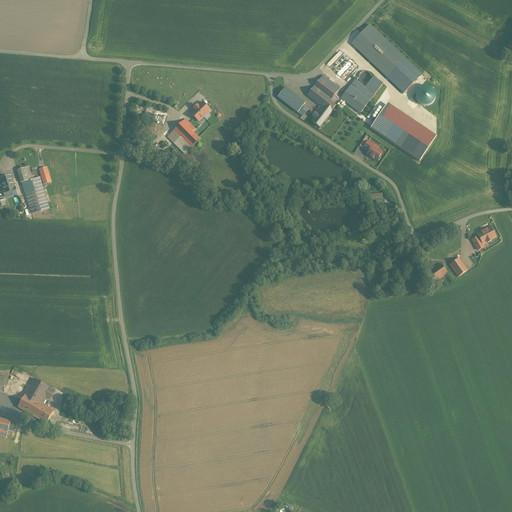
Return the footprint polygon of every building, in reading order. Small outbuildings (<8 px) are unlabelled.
[(421,75),(369,25),(351,44),(403,93),(421,75)] [(370,80),(371,78),(370,75),(369,74),(367,72),(364,72),(362,72),(360,74),(359,76),(359,78),(359,80),(360,82),(362,83),(365,84),(367,83),(369,82),(370,80)] [(323,76),(308,95),(308,97),(323,109),(330,114),(330,113),(337,105),(340,101),(336,98),(333,101),(331,100),(340,89),(323,76)] [(383,84),(373,77),(365,87),(374,95),(383,84)] [(365,87),(355,80),(350,87),(369,101),(374,95),(365,87)] [(369,101),(350,87),(341,99),(360,113),(369,101)] [(432,87),(417,87),(418,105),(433,104),(432,87)] [(305,103),(285,88),(278,97),(298,113),(303,106),(305,103)] [(199,122),(210,111),(202,103),(198,107),(197,105),(194,109),(195,110),(191,114),(199,122)] [(371,129),(420,162),(436,137),(387,104),(371,129)] [(308,109),(303,106),(298,113),(302,117),(308,109)] [(330,114),(323,109),(320,113),(327,118),(330,114)] [(320,113),(316,118),(315,118),(312,122),(320,128),(327,118),(320,113),(319,113),(320,113)] [(185,119),(167,137),(185,155),(190,149),(201,138),(200,136),(198,138),(193,132),(196,130),(185,119)] [(152,125),(144,124),(143,135),(155,136),(156,125),(155,125),(152,125)] [(210,126),(200,136),(201,138),(207,143),(217,133),(210,126)] [(374,145),(368,141),(363,149),(368,152),(372,147),(373,147),(374,145)] [(173,154),(173,152),(173,150),(172,149),(170,148),(168,147),(166,148),(164,149),(163,150),(163,152),(163,154),(164,156),(166,157),(168,158),(170,157),(172,156),(173,154)] [(373,147),(372,147),(368,152),(367,155),(370,157),(372,159),(373,159),(376,161),(382,153),(376,149),(373,147)] [(29,167),(17,170),(18,175),(30,171),(29,167)] [(51,183),(46,168),(39,170),(44,185),(51,183)] [(30,171),(18,175),(22,182),(32,179),(30,171)] [(11,176),(0,178),(0,180),(3,191),(5,198),(17,195),(15,187),(15,188),(11,176)] [(32,179),(22,182),(31,214),(49,209),(42,186),(39,177),(32,179)] [(382,194),(369,195),(370,201),(376,201),(376,207),(383,207),(382,194)] [(490,228),(478,235),(479,237),(483,244),(487,242),(487,243),(492,241),(491,240),(495,237),(490,228)] [(479,237),(472,241),(478,250),(483,247),(482,245),(483,244),(479,237)] [(434,267),(426,256),(421,260),(428,271),(434,267)] [(467,271),(459,259),(458,259),(450,265),(458,277),(459,277),(458,277),(466,271),(467,271),(467,270),(467,271)] [(440,264),(427,273),(434,283),(441,278),(447,274),(440,264)] [(34,379),(18,408),(35,417),(42,405),(46,397),(50,399),(55,391),(34,379)] [(53,411),(42,405),(35,417),(46,424),(53,411)] [(10,421),(0,418),(0,436),(6,438),(10,421)]
